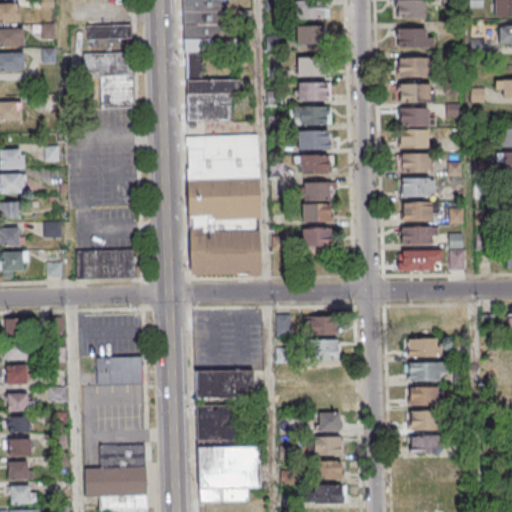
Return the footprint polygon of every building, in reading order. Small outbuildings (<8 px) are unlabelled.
[(184,0),(185,121),(231,121),(231,94),(238,94),(238,79),(203,80),(203,51),(232,51),(231,0),(184,0)] [(394,0),(395,17),(425,17),(424,0),(394,0)] [(511,15),(511,0),(493,0),(494,15),(511,15)] [(15,3),(0,2),(0,21),(15,21),(15,3)] [(324,2),(297,2),(297,18),(324,18),(324,2)] [(55,23),(40,23),(40,38),(55,38),(55,23)] [(131,25),(86,25),(86,39),(131,39),(131,25)] [(324,25),(295,25),(295,44),(324,44),(324,25)] [(511,25),(498,25),(498,44),(511,43),(511,25)] [(22,28),(0,27),(0,46),(22,47),(22,28)] [(396,47),(432,47),(432,36),(426,36),(426,28),(396,28),(396,47)] [(55,48),(41,48),(41,62),(55,62),(55,48)] [(23,52),(0,51),(0,70),(23,71),(23,52)] [(134,107),(134,53),(83,53),(83,76),(99,76),(99,108),(134,107)] [(324,76),(324,57),(297,57),(297,76),(324,76)] [(396,77),(429,77),(429,57),(396,57),(396,77)] [(511,79),(495,79),(495,89),(500,89),(500,97),(511,97),(511,79)] [(329,101),(329,81),(296,81),(296,101),(329,101)] [(429,83),(397,83),(397,102),(429,102),(429,83)] [(0,101),(0,131),(24,132),(24,102),(0,101)] [(330,125),(330,105),(292,105),(292,125),(330,125)] [(397,107),(397,126),(428,126),(428,107),(397,107)] [(498,147),(511,146),(511,127),(498,127),(498,147)] [(428,129),(398,129),(398,148),(428,148),(428,129)] [(328,150),(328,130),(296,130),(296,150),(328,150)] [(258,134),(186,135),(189,276),(261,274),(258,134)] [(58,160),(58,146),(45,146),(45,161),(58,160)] [(22,150),(23,169),(1,170),(1,150),(22,150)] [(511,151),(497,152),(497,171),(511,170),(511,151)] [(396,154),(396,173),(431,173),(431,154),(396,154)] [(330,173),(330,155),(300,155),(300,173),(330,173)] [(23,175),(24,194),(2,195),(2,175),(23,175)] [(399,198),(431,198),(431,179),(399,179),(399,198)] [(304,198),(331,198),(331,182),(304,182),(304,198)] [(17,202),(0,201),(0,218),(17,218),(17,202)] [(331,221),(331,203),(302,203),(302,221),(331,221)] [(401,203),(401,222),(431,222),(431,203),(401,203)] [(61,237),(61,221),(43,221),(43,237),(61,237)] [(18,227),(0,226),(0,245),(18,245),(18,227)] [(330,247),(330,227),(301,227),(301,247),(330,247)] [(437,243),(437,227),(401,227),(401,243),(437,243)] [(464,234),(450,234),(450,269),(464,269),(464,234)] [(134,277),(134,249),(76,250),(76,277),(134,277)] [(398,269),(440,269),(440,250),(398,250),(398,269)] [(0,251),(0,276),(17,277),(17,269),(26,269),(26,251),(0,251)] [(45,276),(62,276),(62,261),(45,261),(45,276)] [(276,335),(290,335),(290,313),(276,313),(276,335)] [(406,334),(438,334),(438,314),(406,314),(406,334)] [(306,315),(306,335),(337,335),(337,315),(306,315)] [(27,318),(3,318),(3,336),(27,336),(27,318)] [(440,356),(440,338),(404,338),(404,356),(440,356)] [(337,340),(309,340),(309,359),(337,359),(337,340)] [(3,342),(3,359),(27,359),(27,342),(3,342)] [(97,357),(97,384),(142,384),(142,357),(97,357)] [(445,362),(406,362),(406,381),(445,381),(445,362)] [(27,383),(27,364),(5,364),(5,383),(27,383)] [(338,384),(338,365),(306,365),(306,384),(338,384)] [(196,398),(254,398),(253,369),(196,369),(196,398)] [(441,387),(407,387),(407,406),(441,406),(441,387)] [(339,408),(339,389),(305,389),(305,408),(339,408)] [(6,410),(32,410),(32,392),(6,392),(6,410)] [(198,439),(239,439),(239,405),(198,405),(198,439)] [(407,411),(407,431),(439,431),(439,411),(407,411)] [(317,432),(340,432),(340,414),(317,414),(317,432)] [(29,432),(29,415),(7,415),(7,432),(29,432)] [(409,436),(409,455),(440,455),(440,436),(409,436)] [(31,437),(7,437),(7,454),(31,454),(31,437)] [(312,437),(312,456),(341,456),(341,437),(312,437)] [(145,445),(147,511),(110,511),(100,511),(100,498),(86,498),(84,455),(100,454),(100,447),(145,445)] [(248,501),(247,488),(259,488),(259,446),(198,446),(198,502),(248,501)] [(410,479),(442,479),(442,460),(410,460),(410,479)] [(7,478),(31,478),(31,461),(7,461),(7,478)] [(313,479),(341,479),(341,461),(313,461),(313,479)] [(451,484),(410,484),(410,503),(442,503),(442,494),(451,494),(451,484)] [(9,504),(34,504),(34,485),(9,485),(9,504)] [(344,485),(311,485),(311,503),(344,503),(344,485)]
